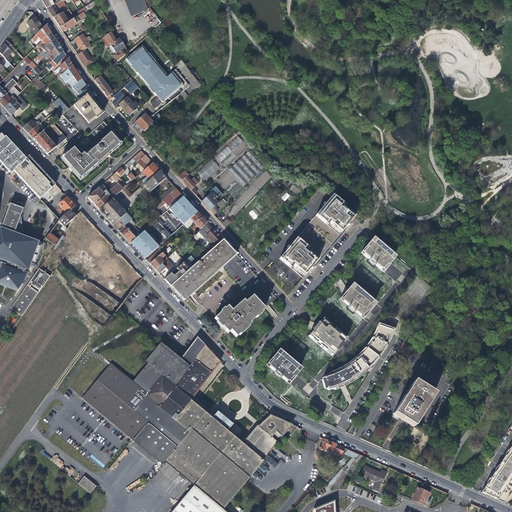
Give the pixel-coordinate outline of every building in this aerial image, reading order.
[(42,0),(42,1),(47,9),(63,1),(62,0),(42,0)] [(125,0),(129,8),(145,2),(144,0),(125,0)] [(63,2),(64,2),(63,1),(47,9),(50,13),(53,18),(59,13),(56,8),(64,3),(63,2)] [(92,3),(85,8),(87,11),(97,5),(95,2),(92,3)] [(145,2),(129,8),(132,15),(148,9),(145,2)] [(56,23),(60,29),(75,19),(73,17),(67,20),(63,13),(53,18),(56,23)] [(83,19),(81,15),(75,19),(60,29),(63,33),(66,31),(66,32),(72,28),(77,24),(76,24),(79,22),(79,21),(83,19)] [(27,24),(36,36),(43,29),(39,24),(38,22),(37,23),(35,19),(27,24)] [(38,39),(42,42),(51,33),(48,29),(46,26),(43,29),(36,36),(31,41),(34,44),(37,40),(38,39)] [(80,30),(74,35),(76,39),(82,34),(80,30)] [(39,51),(41,53),(55,39),(52,35),(51,33),(42,42),(45,45),(39,51)] [(114,56),(118,62),(126,55),(122,50),(125,48),(120,39),(116,41),(113,37),(111,33),(102,39),(108,47),(111,45),(116,54),(114,56)] [(79,47),(82,52),(85,50),(91,47),(83,35),(75,40),(79,47)] [(48,50),(51,53),(59,45),(57,42),(55,39),(41,53),(36,58),(38,60),(48,50)] [(12,54),(15,51),(6,41),(3,45),(12,54)] [(12,54),(3,45),(0,49),(0,54),(10,64),(12,61),(8,57),(12,54)] [(48,66),(50,65),(63,51),(60,48),(59,45),(51,53),(50,54),(53,57),(51,59),(46,64),(48,66)] [(139,49),(126,60),(132,67),(131,68),(136,74),(137,73),(149,88),(148,88),(153,95),(154,94),(163,104),(183,87),(172,73),(166,79),(154,64),(156,63),(148,54),(146,55),(142,50),(141,51),(139,49)] [(82,52),(77,55),(80,60),(83,64),(86,68),(93,63),(85,50),(82,52)] [(65,54),(63,51),(50,65),(52,67),(54,65),(56,66),(66,56),(65,54)] [(57,78),(60,76),(61,75),(65,73),(72,66),(70,62),(68,59),(59,68),(61,71),(59,73),(58,74),(58,75),(56,77),(57,78)] [(182,61),(176,65),(196,91),(201,86),(182,61)] [(69,84),(72,88),(73,87),(82,80),(77,72),(72,66),(65,73),(67,75),(69,73),(74,79),(72,80),(73,81),(69,84)] [(37,67),(36,68),(33,70),(35,72),(38,76),(42,73),(37,67)] [(110,69),(103,74),(106,77),(112,72),(110,69)] [(32,82),(40,90),(45,85),(37,77),(32,82)] [(100,77),(99,78),(95,81),(100,88),(109,100),(113,97),(114,97),(112,95),(113,94),(100,77)] [(0,101),(6,95),(7,95),(14,88),(17,85),(13,80),(7,85),(5,88),(4,92),(1,88),(0,89),(0,101)] [(76,93),(79,97),(81,100),(88,94),(90,92),(85,85),(82,80),(73,87),(77,93),(76,93)] [(115,96),(114,97),(113,97),(115,99),(116,100),(112,104),(115,108),(119,105),(127,98),(138,88),(131,80),(124,87),(127,90),(123,94),(120,91),(115,96)] [(14,88),(6,95),(0,101),(0,104),(1,105),(5,109),(16,97),(18,96),(20,94),(14,88)] [(184,92),(179,96),(183,102),(188,97),(184,92)] [(91,98),(88,94),(81,100),(78,102),(74,105),(73,106),(78,112),(77,112),(80,115),(81,115),(88,124),(95,118),(100,113),(94,106),(95,106),(94,105),(90,100),(91,98)] [(18,96),(16,97),(5,109),(11,116),(14,113),(16,114),(17,113),(18,112),(17,110),(19,109),(22,112),(28,106),(18,96)] [(133,105),(127,98),(119,105),(124,110),(130,116),(137,109),(139,106),(135,103),(133,105)] [(48,108),(52,105),(47,99),(43,103),(48,108)] [(68,110),(61,102),(59,99),(52,105),(62,115),(68,110)] [(154,123),(150,119),(146,114),(136,123),(139,127),(144,132),(154,123)] [(35,119),(23,129),(25,131),(28,134),(37,127),(39,125),(45,120),(41,116),(36,120),(35,119)] [(52,124),(48,128),(45,130),(47,133),(51,129),(58,136),(57,137),(59,139),(62,142),(66,139),(52,124)] [(46,125),(42,128),(40,130),(37,127),(28,134),(30,136),(33,140),(42,132),(45,130),(48,128),(46,125)] [(215,140),(216,140),(222,134),(218,129),(215,125),(206,133),(212,140),(215,140)] [(53,144),(42,132),(33,140),(40,147),(47,155),(55,148),(62,142),(59,139),(53,144)] [(73,149),(67,154),(67,155),(63,159),(69,166),(70,166),(72,169),(74,171),(73,171),(80,178),(85,174),(94,167),(94,166),(97,163),(98,163),(105,157),(104,157),(106,155),(108,153),(108,154),(115,148),(114,148),(118,144),(115,140),(116,140),(110,134),(101,142),(101,143),(86,157),(83,154),(80,157),(73,149)] [(0,155),(14,170),(22,162),(4,143),(7,141),(2,135),(0,137),(0,155)] [(238,136),(215,156),(224,166),(228,162),(228,161),(232,158),(230,156),(238,149),(236,147),(243,142),(238,136)] [(25,160),(7,141),(4,143),(22,162),(25,160)] [(64,157),(55,148),(47,155),(56,164),(64,157)] [(228,171),(243,187),(265,166),(250,150),(228,171)] [(137,163),(141,160),(145,156),(141,151),(134,157),(133,158),(137,163)] [(13,171),(14,170),(0,155),(0,160),(11,173),(13,171)] [(41,170),(28,156),(26,158),(53,187),(55,185),(41,170)] [(145,164),(141,168),(144,171),(152,164),(148,159),(145,156),(141,160),(145,164)] [(53,187),(26,158),(25,160),(22,162),(14,170),(13,171),(16,174),(40,199),(48,193),(53,187)] [(205,181),(219,167),(211,159),(197,173),(205,181)] [(145,164),(141,160),(137,163),(141,168),(145,164)] [(143,186),(159,171),(155,167),(152,164),(144,171),(142,173),(146,178),(142,182),(140,184),(141,187),(143,186)] [(123,171),(121,169),(111,178),(118,185),(122,190),(124,188),(120,183),(121,181),(117,177),(119,175),(120,176),(124,172),(123,171)] [(161,173),(159,171),(143,186),(146,189),(163,175),(161,173)] [(185,172),(179,178),(182,181),(187,177),(188,176),(185,172)] [(131,173),(127,176),(132,181),(136,178),(131,173)] [(163,175),(146,189),(150,193),(161,184),(166,179),(163,175)] [(191,182),(187,177),(182,181),(188,188),(191,191),(195,187),(195,186),(198,183),(194,178),(191,182)] [(165,188),(170,184),(166,179),(161,184),(165,188)] [(60,190),(55,185),(53,187),(48,193),(52,198),(60,190)] [(113,198),(122,190),(118,185),(115,188),(109,193),(113,198)] [(125,188),(124,188),(122,190),(129,197),(132,195),(125,188)] [(210,195),(202,203),(214,216),(226,204),(223,200),(218,204),(214,200),(216,199),(216,200),(221,195),(214,188),(208,193),(210,195)] [(103,194),(98,189),(96,191),(88,198),(90,201),(94,205),(107,193),(106,192),(104,193),(103,194)] [(170,203),(174,199),(180,195),(179,193),(176,190),(163,202),(165,204),(168,207),(171,204),(170,203)] [(285,201),(290,195),(286,192),(281,198),(285,201)] [(109,196),(107,193),(94,205),(96,208),(99,210),(109,201),(106,198),(108,197),(109,196)] [(180,195),(170,203),(171,204),(173,206),(183,197),(180,195)] [(330,222),(334,226),(345,211),(342,208),(341,209),(340,208),(343,204),(333,195),(316,215),(326,224),(329,220),(331,221),(330,222)] [(61,215),(63,217),(69,212),(75,206),(67,198),(59,205),(65,212),(61,215)] [(112,199),(109,201),(99,210),(102,214),(109,221),(113,225),(125,215),(126,214),(112,199)] [(24,207),(11,202),(0,230),(14,233),(24,207)] [(161,203),(154,209),(156,211),(163,205),(161,203)] [(184,215),(189,220),(197,213),(192,208),(184,215)] [(154,209),(150,213),(156,220),(161,217),(156,211),(154,209)] [(345,211),(334,226),(341,232),(348,225),(354,218),(345,211)] [(61,228),(65,232),(67,229),(65,227),(74,218),(69,212),(63,217),(58,222),(62,226),(61,228)] [(199,215),(197,213),(189,220),(188,221),(192,226),(194,224),(201,218),(199,215)] [(129,219),(125,215),(113,225),(116,229),(123,236),(130,230),(124,224),(129,219)] [(201,218),(194,224),(200,230),(202,228),(207,224),(204,220),(201,218)] [(227,220),(222,225),(225,228),(230,223),(227,220)] [(163,243),(171,235),(164,227),(163,228),(160,224),(153,231),(155,234),(157,236),(163,243)] [(202,231),(210,240),(211,239),(217,234),(211,228),(207,224),(202,228),(200,230),(198,232),(200,234),(202,231)] [(133,227),(130,230),(123,236),(126,239),(130,244),(140,235),(133,227)] [(0,284),(18,291),(22,285),(30,263),(35,265),(42,245),(14,235),(14,233),(0,230),(0,229),(0,284)] [(45,239),(55,246),(59,240),(49,233),(45,239)] [(216,247),(223,241),(219,237),(217,234),(211,239),(210,240),(208,242),(214,248),(216,247)] [(294,266),(299,270),(311,255),(306,252),(305,253),(303,251),(307,247),(297,239),(280,259),(290,267),(293,263),(295,265),(294,266)] [(236,256),(223,241),(216,247),(214,248),(197,263),(193,267),(189,271),(170,287),(184,302),(189,297),(194,293),(218,272),(236,256)] [(395,256),(376,241),(373,245),(371,243),(370,244),(369,245),(370,245),(364,252),(363,251),(361,253),(384,272),(386,270),(384,268),(390,262),(395,256)] [(150,265),(155,270),(164,262),(163,260),(162,261),(160,259),(161,258),(162,258),(165,256),(162,253),(158,257),(155,254),(153,256),(153,255),(146,261),(150,265)] [(311,255),(299,270),(305,276),(312,268),(318,261),(311,255)] [(187,260),(193,267),(197,263),(191,257),(187,260)] [(176,264),(179,267),(183,264),(184,262),(181,259),(176,264)] [(165,269),(168,271),(173,267),(166,260),(164,262),(155,270),(157,273),(161,277),(163,276),(161,273),(165,269)] [(189,271),(183,264),(179,267),(164,280),(166,282),(169,285),(170,287),(189,271)] [(21,316),(49,277),(39,269),(11,309),(21,316)] [(341,298),(340,300),(363,319),(365,317),(364,316),(369,310),(370,310),(375,304),(370,300),(371,299),(359,288),(358,290),(353,286),(348,292),(343,299),(341,298)] [(263,309),(251,297),(244,303),(242,301),(231,312),(227,308),(214,319),(226,332),(228,334),(230,332),(236,338),(250,325),(249,324),(263,310),(263,309)] [(314,331),(309,337),(333,357),(338,351),(336,349),(341,344),(342,345),(347,339),(324,319),(319,325),(320,326),(318,329),(315,332),(314,331)] [(384,327),(380,326),(379,329),(376,335),(374,338),(370,344),(368,347),(366,350),(364,353),(359,358),(356,360),(351,365),(348,367),(341,370),(335,373),(332,375),(325,377),(326,379),(323,380),(326,389),(329,388),(330,390),(334,389),(341,386),(344,385),(349,382),(356,378),(359,376),(366,371),(369,368),(372,365),(373,363),(377,359),(382,352),(385,348),(387,344),(389,341),(390,337),(393,331),(384,327)] [(82,399),(132,440),(142,428),(147,422),(177,447),(172,453),(167,459),(195,484),(193,486),(171,511),(225,511),(223,510),(248,480),(246,479),(247,479),(286,432),(291,425),(270,415),(269,415),(258,425),(257,424),(242,443),(227,430),(232,425),(231,423),(231,421),(229,420),(227,420),(224,418),(222,416),(222,415),(222,414),(220,413),(219,413),(218,413),(217,412),(212,418),(191,400),(214,368),(219,361),(205,345),(202,349),(200,347),(197,350),(199,352),(189,366),(176,355),(161,342),(143,364),(146,366),(131,384),(109,366),(82,399)] [(123,345),(121,347),(137,359),(138,356),(123,345)] [(137,359),(121,347),(113,358),(118,362),(117,362),(118,365),(121,367),(124,367),(129,370),(129,369),(132,372),(140,361),(137,359)] [(301,369),(282,354),(279,358),(277,356),(275,358),(276,358),(273,362),(270,365),(269,364),(267,366),(290,384),(291,383),(290,381),(295,375),(296,375),(301,369)] [(413,382),(393,413),(401,419),(405,421),(407,422),(413,426),(433,395),(413,382)] [(142,428),(132,440),(148,453),(157,461),(158,462),(159,463),(161,463),(162,463),(163,463),(165,462),(167,459),(172,453),(177,447),(147,422),(142,428)] [(291,425),(286,432),(290,436),(297,427),(291,425)] [(343,450),(345,451),(347,449),(324,439),(323,440),(322,440),(321,441),(322,443),(322,445),(321,446),(319,445),(318,449),(320,450),(321,451),(322,450),(323,451),(324,450),(338,456),(339,454),(340,455),(342,454),(343,450)] [(511,441),(486,481),(488,482),(481,492),(488,496),(499,501),(504,503),(511,490),(511,441)] [(342,454),(351,458),(352,457),(355,460),(359,455),(347,449),(345,451),(342,454)] [(60,468),(64,463),(55,454),(51,459),(60,468)] [(347,459),(342,454),(337,460),(336,462),(340,466),(347,459)] [(348,474),(363,457),(359,455),(355,460),(344,471),(348,474)] [(329,482),(322,477),(320,480),(329,488),(344,471),(355,460),(352,457),(351,458),(329,482)] [(165,462),(193,486),(195,484),(167,459),(165,462)] [(328,467),(330,468),(336,462),(337,460),(336,459),(333,462),(332,462),(328,467)] [(375,482),(372,490),(377,492),(386,472),(381,470),(380,473),(378,472),(364,466),(360,475),(375,482)] [(86,478),(81,485),(90,494),(96,486),(86,478)] [(411,500),(423,505),(428,494),(416,489),(411,500)] [(312,511),(333,511),(333,502),(313,510),(312,511)]
